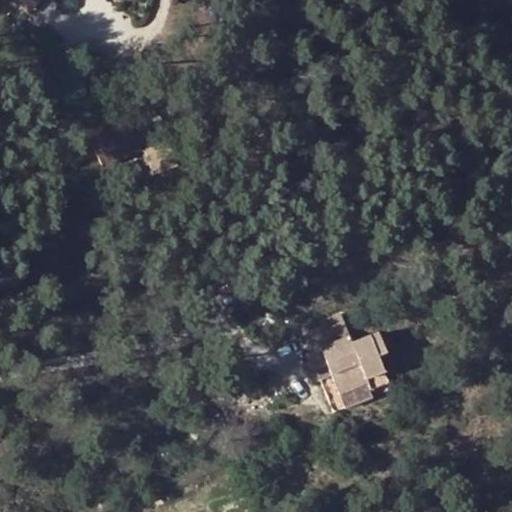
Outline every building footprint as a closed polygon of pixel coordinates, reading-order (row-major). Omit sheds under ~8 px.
[(36,0),(23,0),(19,5),(28,14),(40,3),(36,0)] [(89,139),(102,167),(139,151),(126,122),(89,139)] [(143,150),(153,175),(176,167),(166,143),(143,150)] [(326,366),(331,378),(339,397),(366,386),(369,391),(387,384),(377,358),(385,355),(377,334),(368,337),(352,343),(340,314),(303,329),(313,354),(305,357),(312,372),(316,370),(326,366)] [(320,381),(331,378),(326,366),(316,370),(320,381)] [(366,386),(339,397),(344,408),(371,397),(369,391),(366,386)] [(104,511),(115,508),(112,500),(98,505),(100,511),(104,511)]
